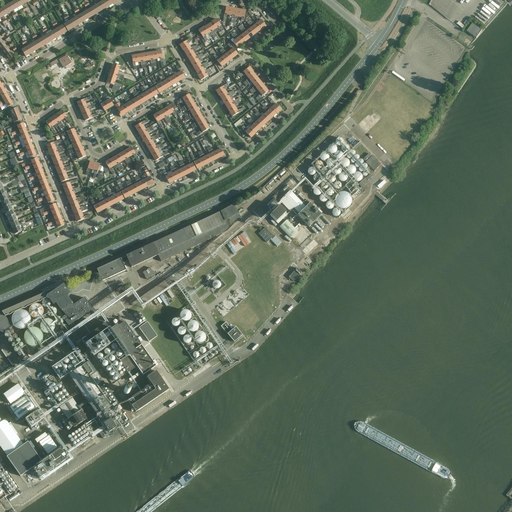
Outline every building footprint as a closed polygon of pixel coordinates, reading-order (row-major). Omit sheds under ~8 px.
[(16,0),(13,2),(17,9),(22,6),(18,0),(16,0)] [(108,7),(104,0),(103,0),(99,3),(103,10),(108,7)] [(13,2),(8,5),(12,12),(13,14),(15,17),(17,20),(18,22),(20,20),(18,16),(17,16),(15,13),(18,11),(17,9),(13,2)] [(103,10),(99,3),(94,6),(98,13),(103,10)] [(3,8),(7,15),(12,12),(8,5),(3,8)] [(98,13),(94,6),(89,9),(93,16),(98,13)] [(93,16),(89,9),(84,12),(88,19),(93,16)] [(83,22),(88,19),(84,12),(79,15),(83,22)] [(74,18),(78,25),(83,22),(79,15),(74,18)] [(258,22),(256,24),(261,30),(266,27),(257,16),(255,18),(257,20),(257,21),(258,22)] [(78,25),(74,18),(68,21),(73,28),(78,25)] [(221,32),(224,31),(216,19),(212,22),(216,29),(218,28),(219,30),(220,29),(221,32)] [(248,30),(253,36),(257,33),(248,22),(246,19),(245,21),(249,26),(250,28),(248,30)] [(261,30),(256,24),(254,25),(252,23),(250,20),(248,22),(257,33),(261,30)] [(73,28),(68,21),(63,24),(67,31),(73,28)] [(217,36),(215,33),(218,31),(216,29),(212,22),(211,22),(212,23),(208,25),(215,38),(216,37),(217,36)] [(473,23),(467,31),(476,38),(482,30),(473,23)] [(57,28),(61,35),(66,32),(62,25),(57,28)] [(203,27),(203,28),(207,35),(209,37),(212,36),(213,39),(214,38),(216,42),(218,41),(215,38),(208,25),(204,28),(203,27)] [(239,26),(249,39),(253,36),(248,30),(246,31),(244,29),(241,25),(239,26)] [(240,36),(245,42),(249,39),(239,26),(238,28),(241,32),(243,34),(240,36)] [(61,35),(57,28),(52,31),(56,38),(61,35)] [(203,28),(198,31),(204,39),(205,42),(208,41),(208,40),(210,39),(209,37),(207,35),(203,28)] [(56,38),(52,31),(47,34),(51,41),(56,38)] [(232,34),(241,45),(245,42),(240,36),(239,37),(237,35),(234,32),(232,34)] [(51,41),(47,34),(41,38),(46,45),(51,41)] [(235,40),(233,42),(237,48),(241,45),(232,34),(231,35),(235,40)] [(46,45),(41,38),(36,41),(41,48),(46,45)] [(182,50),(189,46),(188,44),(190,43),(190,42),(192,41),(191,38),(179,45),(182,50)] [(41,48),(36,41),(31,44),(36,51),(41,48)] [(229,52),(233,58),(238,55),(229,43),(227,45),(229,48),(231,50),(229,52)] [(36,51),(31,44),(26,47),(30,54),(36,51)] [(189,46),(182,50),(183,50),(185,54),(197,47),(197,45),(191,48),(189,46)] [(6,55),(10,51),(6,46),(2,50),(6,55)] [(21,50),(25,57),(30,54),(26,47),(21,50)] [(197,47),(185,54),(188,58),(197,53),(196,50),(199,49),(197,47)] [(233,58),(229,52),(227,53),(225,51),(222,48),(221,50),(230,61),(233,58)] [(230,61),(221,50),(219,51),(221,54),(223,56),(221,58),(226,64),(230,61)] [(10,51),(6,55),(10,60),(14,56),(10,51)] [(156,52),(157,60),(160,59),(161,68),(166,65),(165,60),(162,60),(161,51),(156,52)] [(190,63),(203,55),(202,53),(198,55),(197,53),(188,58),(190,63)] [(58,59),(59,62),(63,68),(71,63),(68,57),(67,54),(58,59)] [(226,64),(221,58),(219,59),(217,57),(215,54),(213,56),(222,67),(226,64)] [(202,62),(201,59),(204,57),(203,55),(190,63),(193,67),(200,63),(202,62)] [(200,63),(193,67),(196,71),(208,64),(207,62),(204,64),(201,65),(200,63)] [(208,64),(196,71),(198,75),(197,76),(198,76),(208,70),(206,67),(209,66),(208,64)] [(176,74),(180,81),(185,78),(178,66),(176,67),(177,70),(179,73),(176,74)] [(246,76),(253,71),(249,67),(239,76),(240,78),(243,76),(245,75),(246,76)] [(109,74),(123,78),(124,76),(118,74),(118,72),(111,69),(109,74)] [(180,81),(176,74),(174,75),(173,73),(171,70),(169,71),(176,83),(180,81)] [(211,71),(209,72),(208,70),(198,76),(201,81),(212,74),(211,71)] [(176,83),(169,71),(165,73),(167,77),(172,86),(176,83)] [(244,85),(255,76),(253,72),(253,71),(246,76),(248,79),(246,81),(243,83),(244,85)] [(160,76),(168,88),(172,86),(167,77),(164,78),(162,75),(160,76)] [(158,82),(160,84),(163,91),(168,88),(160,76),(159,77),(160,80),(158,82)] [(252,84),(258,79),(255,76),(244,85),(246,87),(249,84),(251,82),(252,84)] [(115,81),(108,78),(106,83),(113,86),(112,89),(119,91),(121,85),(114,83),(115,81)] [(250,92),(262,83),(258,79),(252,84),(254,87),(252,88),(252,89),(249,91),(250,92)] [(154,80),(152,81),(159,93),(163,91),(160,84),(158,82),(158,81),(156,83),(154,80)] [(152,89),(150,90),(154,97),(158,94),(151,82),(149,83),(151,86),(150,86),(152,89)] [(259,92),(265,87),(262,83),(250,92),(252,94),(255,92),(257,90),(259,92)] [(218,95),(225,91),(225,90),(226,89),(226,88),(229,86),(227,84),(216,91),(218,95)] [(149,88),(146,89),(144,86),(142,87),(149,99),(154,97),(150,90),(149,88)] [(141,95),(145,102),(149,99),(142,87),(140,88),(142,91),(143,94),(141,95)] [(256,98),(255,99),(257,100),(258,102),(261,100),(260,98),(268,92),(265,87),(259,92),(257,94),(258,96),(256,98)] [(225,91),(218,95),(219,96),(221,99),(234,92),(233,90),(230,92),(227,94),(225,91)] [(133,92),(141,105),(145,102),(141,95),(139,97),(137,94),(135,91),(133,92)] [(141,105),(133,92),(132,93),(135,99),(133,100),(137,107),(141,105)] [(234,92),(221,99),(224,104),(231,100),(234,99),(232,96),(235,94),(234,92)] [(4,102),(10,99),(7,94),(1,97),(4,102)] [(105,102),(109,109),(113,106),(106,94),(104,95),(107,101),(105,102)] [(185,103),(191,99),(188,94),(176,102),(177,104),(181,102),(182,104),(185,103)] [(127,96),(125,97),(132,110),(137,107),(133,100),(130,102),(129,99),(128,99),(127,96)] [(90,97),(77,103),(79,107),(86,104),(85,102),(91,99),(90,97)] [(132,110),(125,97),(123,98),(127,104),(124,106),(128,112),(132,110)] [(271,108),(277,114),(281,110),(269,97),(267,99),(270,102),(272,104),(271,105),(273,106),(271,108)] [(109,109),(105,102),(102,103),(101,101),(99,98),(97,99),(104,111),(109,109)] [(4,102),(7,108),(13,105),(10,99),(4,102)] [(181,110),(194,103),(191,99),(185,103),(186,105),(183,107),(180,109),(181,110)] [(231,100),(224,104),(227,108),(239,101),(238,99),(232,102),(231,100)] [(239,101),(227,108),(229,112),(236,108),(235,106),(237,105),(237,104),(240,103),(239,101)] [(119,103),(115,105),(116,108),(119,112),(118,113),(119,116),(120,118),(125,115),(124,114),(128,112),(124,106),(122,107),(120,105),(119,103)] [(194,103),(181,110),(182,112),(186,110),(187,113),(196,107),(194,103)] [(263,106),(263,107),(273,117),(276,114),(277,114),(271,108),(269,106),(267,108),(264,105),(263,106)] [(94,106),(81,112),(83,117),(90,113),(89,111),(95,108),(94,106)] [(170,106),(166,108),(170,115),(172,113),(174,116),(176,119),(178,118),(170,106)] [(187,113),(184,115),(185,117),(186,119),(199,112),(196,107),(187,113)] [(263,107),(261,108),(264,111),(266,113),(264,115),(269,120),(273,117),(263,107)] [(12,117),(19,114),(17,108),(9,111),(12,117)] [(166,108),(162,111),(169,123),(171,122),(169,119),(172,117),(170,115),(166,108)] [(236,108),(229,112),(232,117),(244,110),(243,108),(240,109),(237,111),(236,108)] [(58,114),(62,120),(65,119),(68,124),(70,123),(62,111),(58,114)] [(162,111),(157,113),(161,120),(162,120),(164,119),(165,121),(167,124),(169,123),(162,111)] [(199,112),(186,119),(188,121),(191,119),(192,121),(195,120),(201,116),(199,112)] [(262,113),(260,115),(260,114),(257,112),(256,113),(265,124),(269,120),(264,115),(262,113)] [(161,120),(157,113),(153,116),(161,128),(163,127),(159,121),(161,120)] [(256,122),(262,127),(265,124),(256,113),(254,115),(256,117),(258,120),(256,122)] [(19,114),(12,117),(14,123),(21,120),(19,114)] [(54,117),(62,128),(64,127),(60,122),(62,120),(58,114),(54,117)] [(201,116),(195,120),(196,122),(194,124),(190,126),(192,127),(204,120),(201,116)] [(247,121),(249,124),(247,127),(254,135),(255,134),(258,131),(248,120),(249,120),(245,116),(243,118),(247,121)] [(50,119),(54,126),(56,124),(60,130),(62,128),(54,117),(50,119)] [(54,126),(50,119),(46,122),(54,134),(56,133),(52,127),(54,126)] [(241,119),(234,125),(236,128),(243,122),(241,119)] [(262,127),(256,122),(255,123),(252,121),(250,119),(249,120),(248,120),(258,131),(262,127)] [(137,131),(144,127),(143,125),(148,122),(147,120),(135,127),(137,131)] [(204,120),(192,127),(193,129),(196,127),(198,126),(200,128),(206,124),(204,120)] [(16,126),(17,126),(19,131),(25,129),(23,123),(16,126)] [(199,132),(196,134),(197,136),(209,129),(206,124),(200,128),(198,130),(199,132)] [(140,136),(152,128),(151,126),(145,130),(144,127),(137,131),(140,136)] [(243,126),(241,128),(251,138),(254,135),(247,127),(245,128),(243,126)] [(143,140),(149,136),(148,133),(150,132),(153,130),(152,128),(140,136),(143,140)] [(60,135),(61,137),(67,134),(68,137),(76,134),(73,129),(60,135)] [(64,144),(78,138),(76,134),(68,137),(70,139),(64,142),(64,144)] [(145,144),(157,137),(156,135),(150,138),(149,136),(143,140),(145,144)] [(157,143),(155,140),(158,139),(157,137),(145,144),(148,148),(154,144),(157,143)] [(335,143),(335,144),(336,145),(336,146),(337,147),(338,147),(339,147),(340,147),(342,147),(342,146),(343,145),(344,144),(344,143),(344,142),(343,141),(343,140),(342,140),(341,139),(340,139),(339,139),(338,139),(337,140),(336,141),(335,142),(335,143)] [(48,150),(58,146),(57,144),(60,142),(60,140),(46,145),(48,150)] [(68,153),(82,147),(80,143),(73,146),(74,148),(68,151),(68,153)] [(150,152),(162,145),(161,143),(156,147),(154,144),(148,148),(150,152)] [(216,151),(219,158),(224,156),(217,143),(215,144),(217,147),(218,150),(216,151)] [(162,145),(150,152),(153,157),(162,151),(160,149),(163,147),(162,145)] [(327,150),(327,151),(328,152),(329,153),(329,154),(331,155),(332,155),(333,155),(334,154),(335,154),(336,153),(336,151),(337,150),(337,149),(336,148),(335,147),(335,146),(333,146),(332,145),(331,145),(330,146),(329,147),(328,148),(328,149),(327,150)] [(341,149),(341,150),(342,151),(342,152),(343,153),(344,154),(345,154),(346,154),(348,153),(349,152),(350,151),(350,150),(350,149),(349,148),(349,147),(348,146),(347,145),(346,145),(345,145),(344,146),(343,146),(342,147),(342,148),(341,149)] [(50,155),(63,150),(63,148),(56,150),(55,147),(58,146),(48,150),(50,155)] [(127,150),(131,157),(133,155),(136,161),(138,160),(131,147),(127,150)] [(219,158),(216,151),(213,152),(212,150),(210,147),(208,148),(215,160),(219,158)] [(215,160),(208,148),(206,149),(209,154),(207,156),(211,163),(215,160)] [(34,150),(27,153),(29,158),(36,155),(34,150)] [(52,159),(59,157),(58,154),(61,153),(64,152),(63,150),(50,155),(52,159)] [(122,153),(130,165),(132,164),(128,158),(131,157),(127,150),(122,153)] [(162,151),(153,157),(155,161),(168,154),(166,152),(163,154),(162,151)] [(211,163),(207,156),(205,157),(203,154),(201,151),(200,152),(206,165),(211,163)] [(72,160),(73,162),(86,157),(84,152),(77,155),(78,157),(72,160)] [(206,165),(200,152),(198,153),(201,159),(198,160),(202,167),(206,165)] [(334,157),(334,158),(334,159),(335,160),(336,161),(337,162),(338,162),(339,162),(341,161),(342,161),(342,160),(343,158),(343,157),(343,156),(343,155),(342,154),(341,153),(340,153),(339,152),(337,152),(336,153),(335,154),(334,155),(334,156),(334,157)] [(118,155),(122,162),(124,160),(128,166),(130,165),(122,153),(118,155)] [(320,158),(320,159),(320,160),(321,161),(322,162),(323,162),(324,163),(325,162),(327,162),(328,161),(328,160),(329,159),(329,158),(329,157),(329,156),(328,155),(327,154),(326,153),(325,153),(323,153),(322,154),(321,154),(320,155),(320,156),(320,158)] [(114,158),(121,170),(123,169),(121,166),(120,163),(122,162),(118,155),(114,158)] [(372,155),(365,162),(374,171),(381,165),(372,155)] [(197,158),(195,159),(194,159),(193,156),(191,157),(197,169),(202,167),(198,160),(197,158)] [(188,166),(191,173),(196,170),(189,157),(187,159),(189,162),(190,165),(188,166)] [(33,166),(39,164),(37,158),(30,161),(33,166)] [(69,158),(67,159),(54,164),(56,169),(63,166),(62,163),(70,160),(69,158)] [(110,160),(114,167),(116,165),(119,171),(121,170),(114,158),(110,160)] [(340,164),(340,165),(341,166),(341,167),(342,168),(343,169),(345,169),(346,169),(347,168),(348,168),(349,167),(349,166),(349,164),(349,163),(349,162),(348,161),(347,160),(346,160),(345,159),(344,159),(343,160),(342,161),(341,162),(340,163),(340,164)] [(114,167),(110,160),(105,163),(109,168),(112,175),(115,174),(111,168),(114,167)] [(326,165),(326,166),(327,167),(327,168),(328,169),(330,169),(331,170),(332,170),(333,169),(334,168),(335,168),(335,166),(336,165),(336,164),(335,163),(334,162),(334,161),(332,160),(331,160),(330,160),(329,161),(328,161),(327,162),(326,164),(326,165)] [(191,173),(188,166),(185,167),(182,161),(180,162),(187,175),(191,173)] [(92,170),(94,163),(89,162),(85,175),(87,176),(89,170),(92,170)] [(187,175),(180,162),(178,163),(180,166),(180,167),(177,168),(178,168),(179,170),(182,177),(187,175)] [(315,166),(315,167),(315,169),(316,169),(317,170),(318,171),(319,171),(320,171),(321,170),(322,170),(323,169),(323,168),(323,167),(323,166),(323,165),(322,164),(321,163),(320,163),(319,162),(318,162),(317,163),(316,163),(316,164),(315,165),(315,166)] [(171,171),(169,172),(173,182),(178,179),(171,167),(171,166),(170,165),(169,166),(170,167),(169,168),(171,171)] [(173,166),(171,167),(178,179),(182,177),(179,170),(178,168),(175,169),(173,166)] [(347,171),(347,172),(347,173),(348,174),(349,175),(350,176),(351,176),(352,176),(353,175),(354,175),(355,174),(356,173),(356,171),(356,170),(355,169),(355,168),(354,167),(353,167),(351,166),(350,166),(349,167),(348,168),(347,169),(347,170),(347,171)] [(59,178),(66,175),(65,172),(68,171),(71,170),(71,168),(57,173),(59,178)] [(321,172),(321,174),(321,175),(322,176),(323,176),(324,177),(325,177),(326,177),(327,176),(328,176),(329,175),(329,174),(329,173),(329,172),(329,171),(328,170),(328,169),(327,169),(325,168),(324,168),(323,169),(322,170),(321,171),(321,172)] [(333,172),(333,173),(333,174),(334,175),(335,175),(336,176),(337,176),(338,176),(339,176),(340,175),(341,174),(341,173),(341,172),(341,171),(341,170),(340,169),(339,168),(338,168),(337,168),(336,168),(335,168),(334,169),(333,170),(333,171),(333,172)] [(308,173),(308,174),(308,175),(309,176),(309,177),(310,177),(312,177),(313,177),(314,177),(315,176),(315,175),(316,174),(316,173),(316,172),(316,171),(315,170),(314,169),(313,169),(312,169),(311,169),(310,169),(309,170),(308,171),(308,172),(308,173)] [(147,170),(142,172),(144,176),(141,177),(143,180),(147,187),(150,185),(151,186),(155,183),(153,179),(152,180),(147,170)] [(166,173),(164,170),(162,171),(169,184),(173,182),(169,172),(166,174),(166,173)] [(353,178),(353,179),(354,180),(354,181),(355,182),(356,183),(358,183),(359,183),(360,182),(361,182),(362,181),(362,180),(362,178),(362,177),(362,176),(361,175),(360,174),(359,174),(358,173),(357,174),(356,174),(355,175),(354,176),(353,177),(353,178)] [(338,178),(338,180),(339,181),(340,182),(340,183),(342,183),(343,183),(344,183),(345,183),(346,182),(347,181),(348,180),(348,179),(348,178),(347,177),(346,176),(346,175),(344,174),(343,174),(342,174),(341,175),(340,175),(339,176),(339,177),(338,178)] [(134,176),(134,178),(137,184),(134,185),(138,192),(142,190),(136,177),(135,175),(134,176)] [(313,179),(313,181),(314,182),(315,183),(316,184),(317,184),(318,184),(319,183),(320,183),(321,182),(321,181),(322,180),(322,179),(321,178),(321,177),(320,176),(319,176),(318,175),(316,175),(315,176),(314,176),(314,177),(313,178),(313,179)] [(138,176),(136,177),(142,190),(147,187),(143,180),(141,182),(140,179),(139,179),(138,176)] [(327,180),(327,181),(328,182),(328,183),(329,184),(330,184),(331,185),(332,185),(334,184),(335,183),(336,182),(336,181),(336,179),(335,178),(334,177),(333,176),(332,176),(331,176),(330,177),(329,177),(328,178),(328,179),(327,180)] [(359,185),(362,188),(368,182),(365,179),(359,185)] [(64,190),(71,187),(70,185),(76,182),(75,180),(62,185),(64,190)] [(127,182),(133,194),(138,192),(134,185),(132,186),(129,180),(127,182)] [(126,190),(129,196),(133,194),(127,182),(125,182),(128,188),(126,190)] [(320,187),(320,188),(321,189),(321,190),(322,191),(323,191),(324,192),(325,191),(326,191),(327,190),(328,190),(329,189),(329,187),(329,186),(328,185),(328,184),(327,184),(326,183),(325,183),(324,183),(323,184),(322,184),(321,185),(320,186),(320,187)] [(334,187),(334,188),(334,189),(335,190),(336,191),(337,191),(338,191),(339,191),(340,191),(341,190),(341,189),(342,188),(342,187),(342,186),(342,185),(341,184),(340,184),(339,183),(338,183),(337,183),(336,183),(335,184),(334,185),(334,186),(334,187)] [(129,196),(126,190),(123,191),(120,185),(118,186),(125,199),(129,196)] [(118,194),(115,195),(119,202),(124,199),(117,187),(115,188),(117,191),(116,191),(118,194)] [(68,199),(75,196),(74,194),(77,193),(80,191),(79,189),(66,194),(68,199)] [(314,193),(314,194),(314,195),(315,196),(316,197),(317,197),(318,198),(319,198),(320,197),(321,197),(322,196),(322,195),(322,194),(322,192),(322,191),(321,191),(320,190),(319,189),(318,189),(317,189),(316,190),(315,190),(314,191),(314,192),(314,193)] [(114,193),(112,194),(110,190),(108,191),(114,204),(119,202),(115,195),(114,193)] [(321,215),(309,203),(306,200),(303,203),(290,190),(279,201),(290,212),(293,208),(298,214),(297,215),(309,227),(321,215)] [(326,194),(327,195),(327,196),(328,197),(328,198),(329,198),(331,198),(332,198),(333,198),(334,197),(334,196),(335,195),(335,194),(335,193),(335,192),(334,191),(333,190),(332,190),(331,190),(330,190),(329,190),(328,191),(327,192),(327,193),(326,194)] [(107,200),(110,206),(114,204),(108,191),(106,192),(109,198),(107,200)] [(298,191),(296,193),(303,200),(305,198),(298,191)] [(6,194),(0,196),(0,200),(1,203),(8,200),(8,199),(10,199),(8,193),(6,194)] [(335,202),(336,204),(336,206),(338,208),(339,209),(341,210),(343,210),(346,210),(348,209),(349,208),(351,207),(352,205),(352,202),(352,200),(351,198),(350,196),(348,195),(346,194),(344,194),(342,194),(340,195),(338,196),(337,198),(336,200),(335,202)] [(99,196),(106,209),(110,206),(107,200),(104,201),(103,198),(101,195),(99,196)] [(52,196),(45,198),(48,204),(54,201),(52,196)] [(97,202),(98,204),(101,211),(106,209),(99,196),(97,197),(99,200),(97,202)] [(319,200),(319,201),(320,202),(320,203),(321,203),(322,204),(323,204),(324,204),(326,204),(326,203),(327,202),(328,201),(328,200),(328,199),(327,198),(327,197),(326,196),(325,196),(324,196),(323,196),(322,196),(321,197),(320,198),(320,199),(319,200)] [(83,198),(70,204),(71,208),(79,205),(78,203),(84,200),(83,198)] [(3,208),(10,205),(8,200),(1,203),(3,208)] [(92,200),(90,201),(97,213),(101,211),(98,204),(96,205),(94,203),(92,200)] [(326,207),(326,208),(326,209),(327,210),(328,210),(329,211),(330,211),(331,211),(332,211),(333,210),(334,209),(334,208),(334,207),(334,206),(334,205),(333,204),(332,203),(331,203),(330,203),(329,203),(328,203),(327,204),(327,205),(326,206),(326,207)] [(51,212),(57,209),(55,204),(49,206),(51,212)] [(5,213),(13,210),(10,205),(3,208),(5,213)] [(126,256),(131,268),(158,256),(161,262),(227,231),(229,229),(234,223),(241,219),(233,205),(220,212),(166,237),(153,243),(126,256)] [(269,216),(276,222),(285,213),(279,206),(269,216)] [(75,217),(82,215),(81,212),(87,209),(87,208),(73,213),(75,217)] [(17,212),(14,213),(13,210),(5,213),(8,218),(15,215),(17,214),(21,213),(23,212),(22,210),(17,212)] [(332,214),(332,215),(333,216),(333,217),(334,218),(335,218),(336,219),(337,219),(338,218),(339,217),(340,217),(341,216),(341,215),(341,213),(340,212),(340,211),(339,211),(338,210),(337,210),(336,210),(335,211),(334,211),(333,212),(332,213),(332,214)] [(10,224),(17,221),(15,215),(8,218),(10,224)] [(62,220),(55,223),(57,228),(64,226),(62,220)] [(286,220),(279,227),(289,238),(297,231),(286,220)] [(21,222),(18,224),(17,221),(10,224),(12,229),(25,223),(24,221),(21,223),(21,222)] [(22,231),(20,228),(26,225),(25,223),(12,229),(14,234),(22,231)] [(274,236),(265,228),(258,234),(267,243),(274,236)] [(120,259),(97,269),(102,281),(126,270),(120,259)] [(144,277),(146,280),(155,274),(153,271),(152,271),(150,268),(142,273),(145,276),(144,277)] [(294,270),(288,277),(293,282),(299,275),(301,272),(297,268),(295,271),(294,270)] [(212,285),(212,286),(212,287),(213,288),(214,289),(215,289),(216,289),(217,289),(218,289),(219,288),(220,287),(220,286),(220,284),(220,283),(219,283),(218,282),(217,281),(216,281),(215,281),(214,282),(213,282),(212,283),(212,284),(212,285)] [(12,314),(17,311),(23,309),(24,309),(25,309),(26,308),(26,307),(27,307),(38,302),(39,302),(40,302),(41,301),(42,300),(45,299),(49,300),(53,305),(55,304),(60,310),(65,315),(62,318),(64,322),(65,321),(68,326),(92,309),(84,298),(73,305),(71,301),(68,296),(67,295),(70,294),(63,284),(47,295),(43,293),(1,312),(0,312),(0,331),(2,335),(13,327),(5,317),(8,315),(9,316),(9,315),(10,315),(11,314),(12,314)] [(41,303),(41,305),(42,306),(42,307),(43,307),(44,308),(46,308),(47,308),(48,308),(49,307),(50,306),(50,305),(50,304),(50,303),(50,302),(49,301),(48,300),(47,299),(46,299),(45,299),(44,300),(43,300),(42,301),(42,302),(41,303)] [(28,312),(29,313),(29,315),(30,317),(32,318),(34,319),(36,319),(38,319),(39,319),(41,317),(42,316),(43,314),(44,312),(43,310),(43,308),(42,307),(40,306),(38,305),(36,304),(34,305),(33,305),(31,306),(30,308),(29,310),(28,312)] [(46,312),(46,313),(46,315),(47,316),(48,317),(49,317),(51,317),(52,317),(53,317),(54,316),(55,315),(56,314),(56,312),(56,311),(56,310),(55,309),(54,308),(52,307),(51,307),(50,307),(48,308),(47,308),(47,309),(46,311),(46,312)] [(12,320),(12,322),(13,325),(14,327),(16,328),(18,329),(21,330),(23,329),(25,329),(27,327),(29,325),(30,323),(30,321),(30,318),(29,316),(28,314),(26,312),(24,311),(21,311),(19,311),(17,312),(15,313),(13,315),(12,317),(12,320)] [(179,316),(179,318),(180,319),(180,320),(182,321),(183,322),(184,322),(186,322),(187,322),(188,321),(189,320),(190,318),(190,317),(190,315),(190,314),(189,313),(188,312),(186,311),(185,311),(183,311),(182,312),(181,313),(180,314),(179,315),(179,316)] [(54,322),(54,323),(54,324),(55,325),(56,326),(57,326),(58,326),(59,326),(60,326),(61,325),(62,324),(63,323),(63,322),(63,321),(62,320),(62,319),(61,318),(60,318),(59,317),(57,317),(56,318),(55,318),(55,319),(54,320),(54,322)] [(171,323),(171,324),(171,325),(172,326),(172,327),(173,327),(174,328),(176,327),(177,327),(177,326),(178,326),(179,325),(179,324),(179,323),(178,322),(178,321),(177,320),(176,319),(175,319),(174,319),(173,320),(172,320),(171,321),(171,322),(171,323)] [(40,327),(40,329),(41,331),(42,332),(43,333),(45,334),(47,335),(49,334),(51,334),(52,333),(54,331),(54,329),(55,327),(55,326),(54,324),(53,322),(51,321),(50,320),(48,320),(46,320),(44,320),(42,322),(41,323),(40,325),(40,327)] [(105,323),(81,340),(84,345),(93,358),(117,340),(128,356),(120,361),(128,373),(137,367),(143,376),(156,366),(141,345),(138,341),(139,341),(128,326),(125,322),(118,326),(117,325),(110,329),(109,328),(109,329),(105,323)] [(139,328),(149,342),(157,336),(147,322),(139,328)] [(186,327),(187,329),(187,330),(188,331),(189,332),(190,333),(192,333),(193,333),(195,332),(196,332),(197,330),(197,329),(198,328),(198,326),(197,325),(196,324),(195,323),(194,322),(192,322),(191,322),(189,322),(188,323),(187,324),(187,326),(186,327)] [(226,322),(221,326),(234,341),(242,334),(235,326),(233,327),(231,324),(229,325),(226,322)] [(59,329),(59,330),(60,331),(60,332),(61,333),(62,333),(64,334),(65,334),(66,333),(67,332),(68,332),(68,331),(68,329),(68,328),(68,327),(67,326),(66,325),(65,325),(64,325),(63,325),(62,325),(61,326),(60,327),(59,328),(59,329)] [(177,332),(177,333),(177,334),(178,335),(178,336),(179,336),(181,336),(182,336),(183,336),(184,335),(184,334),(185,333),(185,332),(185,331),(184,330),(184,329),(183,329),(182,328),(181,328),(180,328),(179,329),(178,329),(177,330),(177,331),(177,332)] [(24,338),(24,340),(25,343),(26,345),(28,346),(30,347),(33,348),(35,347),(37,347),(39,345),(41,343),(42,341),(42,339),(42,336),(41,334),(40,332),(38,330),(36,329),(34,329),(31,329),(29,330),(27,331),(25,333),(24,335),(24,338)] [(194,338),(194,339),(194,341),(195,342),(196,343),(197,343),(199,344),(200,343),(202,343),(203,342),(204,341),(204,340),(205,338),(205,337),(204,335),(203,334),(202,333),(201,333),(199,332),(198,333),(197,333),(195,334),(194,335),(194,336),(194,338)] [(182,340),(182,341),(183,342),(183,343),(184,344),(185,344),(186,345),(187,345),(188,344),(189,344),(190,343),(190,342),(191,341),(190,340),(190,339),(190,338),(189,337),(188,337),(187,336),(186,337),(185,337),(184,338),(183,338),(183,339),(182,340)] [(30,352),(30,354),(30,355),(31,356),(32,356),(33,357),(34,357),(35,357),(36,357),(37,356),(38,355),(38,354),(39,353),(38,352),(38,351),(37,350),(37,349),(35,348),(34,348),(33,348),(32,349),(31,349),(30,350),(30,351),(30,352)] [(72,398),(59,407),(62,412),(65,416),(68,420),(70,423),(68,424),(71,428),(72,427),(73,428),(87,419),(82,412),(83,411),(80,408),(87,403),(89,405),(97,416),(93,418),(96,423),(100,421),(102,424),(103,424),(109,432),(115,428),(116,429),(122,426),(129,421),(129,420),(122,409),(96,372),(89,362),(82,352),(75,357),(79,363),(80,363),(76,366),(77,369),(68,375),(86,401),(78,407),(72,398)] [(135,412),(169,390),(156,371),(146,377),(151,384),(127,400),(135,412)] [(18,384),(3,394),(10,404),(25,394),(18,384)] [(26,396),(9,407),(18,420),(35,408),(26,396)] [(34,413),(25,420),(30,429),(40,421),(34,413)] [(0,446),(2,450),(19,438),(12,428),(0,436),(0,446)] [(45,433),(35,440),(37,443),(47,436),(45,433)] [(49,435),(38,443),(47,455),(57,448),(49,435)] [(41,461),(28,442),(6,457),(20,476),(32,468),(39,478),(68,458),(60,448),(41,461)]
